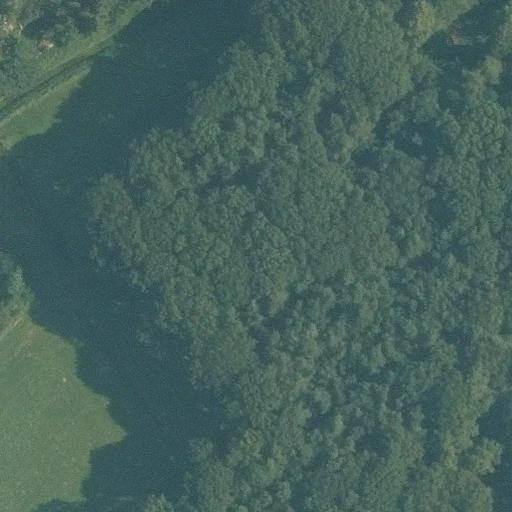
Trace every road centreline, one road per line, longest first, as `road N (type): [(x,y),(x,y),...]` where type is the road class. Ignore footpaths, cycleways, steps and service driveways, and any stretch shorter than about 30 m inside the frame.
road 1 (track): [(511,222),(143,272)]
road 2 (track): [(390,511),(487,281),(511,246)]
